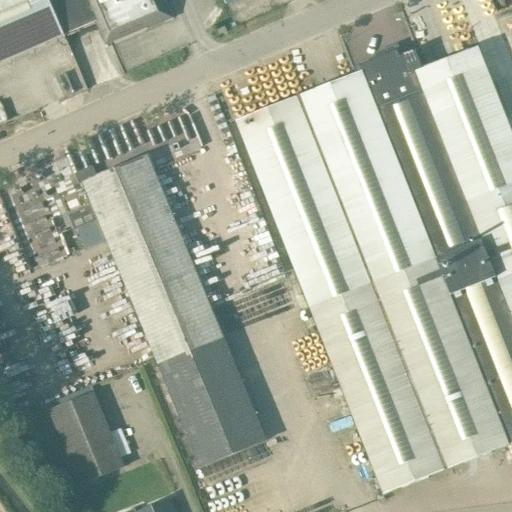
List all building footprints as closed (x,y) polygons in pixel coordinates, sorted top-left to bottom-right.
[(0,0),(0,64),(100,22),(108,41),(165,16),(158,0),(0,0)] [(511,445),(511,133),(478,48),(423,70),(416,52),(398,59),(396,52),(354,69),(356,75),(236,123),(383,497),(511,445)] [(75,93),(66,74),(56,78),(65,98),(75,93)] [(266,441),(148,158),(83,184),(160,367),(202,468),(266,441)] [(79,251),(99,244),(85,206),(66,214),(79,251)] [(124,468),(94,394),(50,412),(80,486),(124,468)] [(175,511),(171,500),(141,511),(175,511)]
